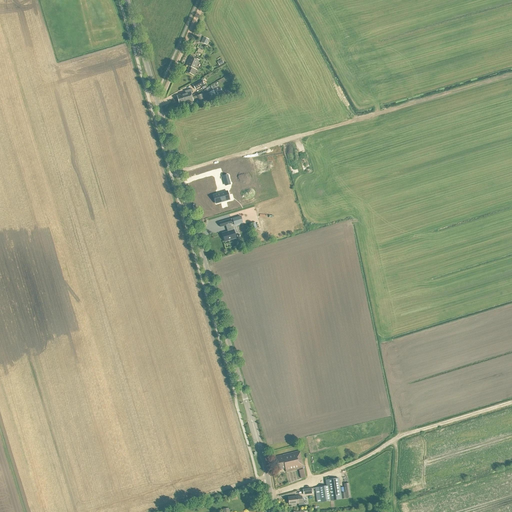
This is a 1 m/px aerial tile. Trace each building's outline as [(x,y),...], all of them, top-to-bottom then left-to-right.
[(189,67),(187,72),(193,74),(195,69),(194,69),(198,60),(189,56),(185,66),(189,67)] [(192,84),(194,89),(203,84),(201,79),(192,84)] [(219,82),(210,85),(212,90),(210,91),(211,96),(223,92),(219,82)] [(176,96),(177,100),(191,95),(190,93),(192,92),(191,89),(184,91),(185,93),(181,94),(181,95),(176,96)] [(196,95),(199,103),(204,102),(202,94),(196,95)] [(191,95),(177,100),(178,104),(183,102),(183,103),(187,102),(193,101),(191,95)] [(227,190),(214,194),(216,203),(222,201),(225,200),(230,199),(227,190)] [(269,233),(299,225),(294,210),(265,218),(269,233)] [(230,219),(232,224),(234,223),(234,225),(242,223),(240,216),(230,219)] [(255,225),(263,222),(261,216),(253,218),(255,225)] [(228,232),(222,234),(224,242),(236,238),(233,230),(233,229),(231,229),(230,224),(231,224),(226,225),(228,232)] [(299,451),(274,457),(277,470),(285,468),(286,472),(303,468),(299,451)] [(326,486),(315,488),(317,503),(351,498),(349,483),(344,484),(345,492),(340,493),(338,478),(325,480),(326,486)] [(297,496),(288,498),(289,505),(298,504),(298,506),(304,505),(303,499),(302,499),(301,496),(297,497),(297,496)]
